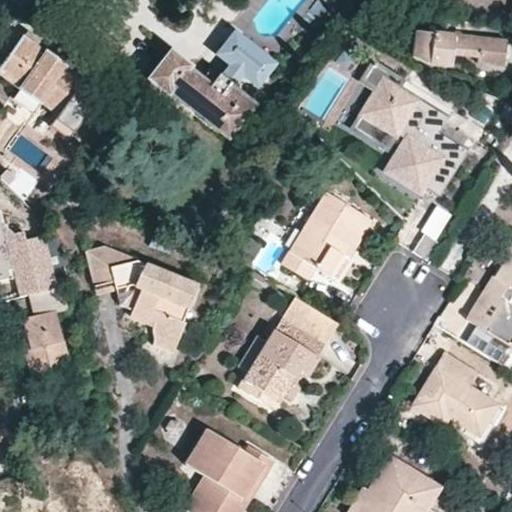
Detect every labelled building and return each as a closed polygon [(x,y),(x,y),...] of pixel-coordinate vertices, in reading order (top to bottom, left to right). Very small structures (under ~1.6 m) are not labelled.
[(427,64),(449,66),(451,53),(476,56),(476,63),(502,65),(505,42),(415,32),(413,56),(427,64)] [(0,70),(0,74),(17,88),(40,105),(57,115),(81,80),(65,68),(65,65),(45,51),(43,52),(23,38),(0,70)] [(269,69),(235,40),(222,55),(234,65),(242,72),(256,84),(269,69)] [(170,53),(164,49),(143,76),(148,80),(170,53)] [(178,100),(196,114),(227,138),(240,122),(250,108),(252,105),(230,87),(231,85),(223,79),(217,74),(216,76),(209,70),(200,81),(187,71),(189,67),(173,54),(170,53),(148,80),(165,93),(168,93),(178,100)] [(242,72),(234,65),(223,79),(231,85),(242,72)] [(405,84),(375,66),(364,84),(378,92),(380,90),(367,83),(375,70),(401,86),(399,89),(401,91),(405,84)] [(446,121),(419,105),(420,103),(401,91),(399,89),(401,86),(375,70),(367,83),(380,90),(378,92),(363,117),(366,118),(358,130),(389,148),(396,136),(398,138),(400,135),(411,142),(391,176),(425,197),(430,188),(432,186),(440,191),(463,154),(437,137),(446,121)] [(450,121),(420,103),(419,105),(446,121),(437,137),(463,154),(440,191),(432,186),(430,188),(441,195),(466,153),(440,137),(450,121)] [(389,152),(398,138),(396,136),(389,148),(358,130),(366,118),(363,117),(355,131),(389,152)] [(471,181),(459,174),(453,185),(464,193),(471,181)] [(346,258),(338,252),(361,215),(324,193),(280,264),(305,280),(313,268),(333,280),(346,258)] [(437,239),(451,210),(434,202),(420,232),(437,239)] [(0,282),(9,280),(7,272),(11,271),(18,298),(30,295),(36,316),(55,312),(75,308),(69,285),(57,288),(43,236),(25,241),(23,232),(13,235),(2,226),(0,214),(0,282)] [(369,220),(361,215),(338,252),(346,258),(369,220)] [(244,251),(253,258),(260,245),(251,239),(244,251)] [(182,321),(196,286),(137,261),(133,262),(131,258),(103,247),(85,251),(94,287),(111,282),(114,289),(131,286),(139,290),(131,311),(129,316),(130,318),(132,318),(146,324),(147,321),(151,322),(151,325),(152,328),(156,333),(156,338),(175,347),(185,323),(182,321)] [(511,351),(511,262),(503,257),(490,277),(503,285),(495,296),(482,289),(463,321),(488,336),(511,351)] [(495,296),(503,285),(490,277),(482,289),(495,296)] [(117,305),(131,311),(139,290),(131,286),(114,289),(117,305)] [(323,344),(336,323),(295,298),(275,331),(281,336),(290,324),(323,344)] [(31,382),(69,373),(55,312),(36,316),(21,321),(25,339),(27,349),(23,351),(31,382)] [(463,321),(453,336),(478,352),(488,336),(463,321)] [(247,374),(281,395),(297,370),(305,376),(323,344),(290,324),(281,336),(275,331),(267,343),(247,374)] [(267,343),(257,337),(238,368),(247,374),(267,343)] [(154,342),(151,345),(172,354),(175,347),(156,338),(154,342)] [(447,417),(449,413),(454,416),(452,419),(476,435),(493,407),(467,390),(476,375),(444,355),(412,406),(441,425),(447,417)] [(76,371),(80,392),(94,388),(89,367),(76,371)] [(281,395),(289,401),(305,376),(297,370),(281,395)] [(472,441),(478,447),(500,412),(493,407),(476,435),(472,441)] [(0,459),(15,453),(4,424),(0,425),(0,459)] [(211,434),(205,430),(182,465),(187,469),(211,434)] [(237,511),(244,502),(234,495),(243,480),(253,487),(269,461),(247,447),(242,454),(211,434),(187,469),(197,475),(201,477),(208,482),(191,508),(189,511),(237,511)] [(49,451),(47,444),(38,446),(40,453),(49,451)] [(347,511),(435,511),(427,506),(439,486),(390,456),(368,491),(367,493),(370,495),(365,504),(357,498),(347,511)] [(184,503),(191,508),(208,482),(201,477),(184,503)] [(22,480),(9,488),(20,504),(33,496),(22,480)] [(234,495),(244,502),(253,487),(243,480),(234,495)] [(362,488),(357,498),(365,504),(370,495),(367,493),(368,491),(362,488)]
